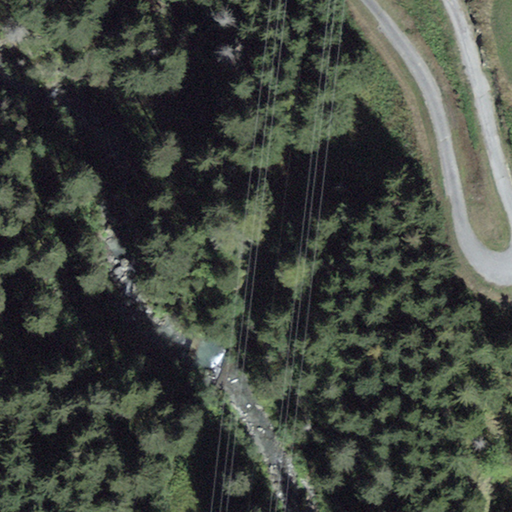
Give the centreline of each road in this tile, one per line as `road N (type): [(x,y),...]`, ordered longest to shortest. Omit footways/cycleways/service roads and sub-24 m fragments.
road 1 (unclassified): [(511,270),(495,272),(471,246),(437,108),(362,0)]
road 2 (unclassified): [(445,0),(468,44),(511,203)]
